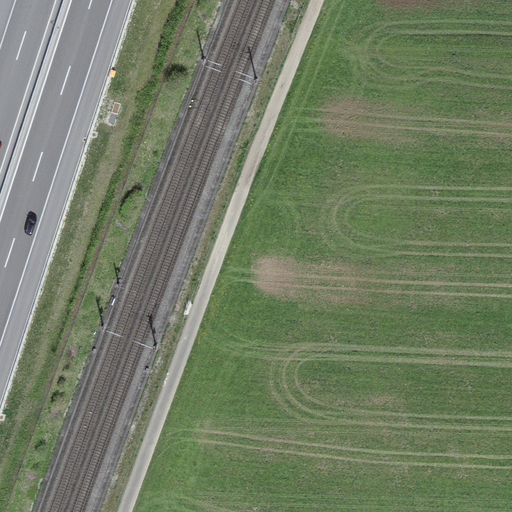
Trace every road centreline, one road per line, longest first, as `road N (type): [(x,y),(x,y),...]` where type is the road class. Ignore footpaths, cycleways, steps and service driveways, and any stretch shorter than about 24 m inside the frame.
road 1 (track): [(125,511),(317,0)]
road 2 (motorway): [(0,282),(91,0)]
